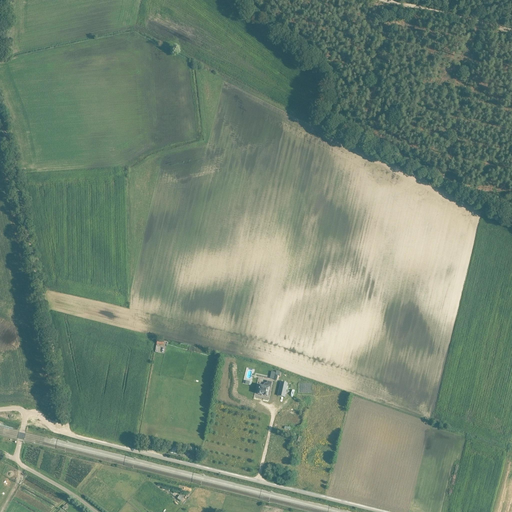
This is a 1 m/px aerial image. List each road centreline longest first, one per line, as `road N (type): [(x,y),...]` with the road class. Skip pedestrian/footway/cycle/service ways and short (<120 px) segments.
road 1 (unknown): [(69,434),(0,118)]
road 2 (unclassified): [(94,511),(18,463),(26,414)]
road 3 (unknown): [(392,0),(511,30)]
